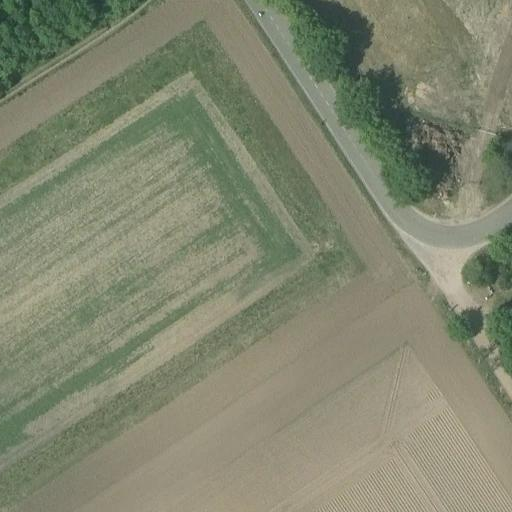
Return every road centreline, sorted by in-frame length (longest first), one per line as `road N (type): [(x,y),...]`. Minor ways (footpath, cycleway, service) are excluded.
road 1 (unclassified): [(256,0),(395,211),(422,233),(451,242),(511,214)]
road 2 (track): [(511,34),(451,242)]
road 3 (track): [(0,87),(130,0)]
road 4 (track): [(511,375),(454,283),(451,242)]
